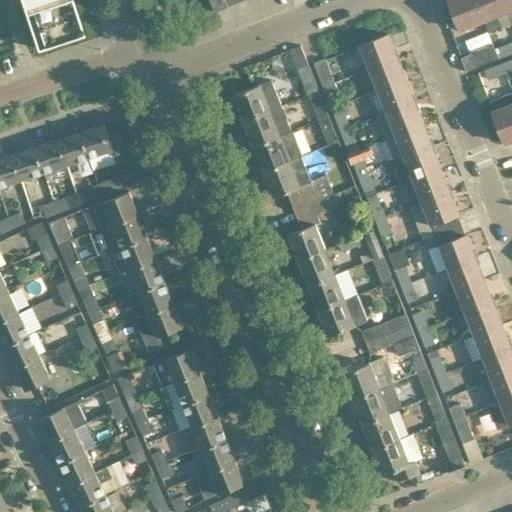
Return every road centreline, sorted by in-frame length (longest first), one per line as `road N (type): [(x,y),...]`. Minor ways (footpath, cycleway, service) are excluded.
road 1 (residential): [(336,511),(157,57)]
road 2 (residential): [(511,243),(415,0)]
road 3 (residential): [(157,57),(205,55),(356,0)]
road 4 (residential): [(0,95),(105,57),(157,57)]
road 5 (residential): [(0,398),(53,511)]
